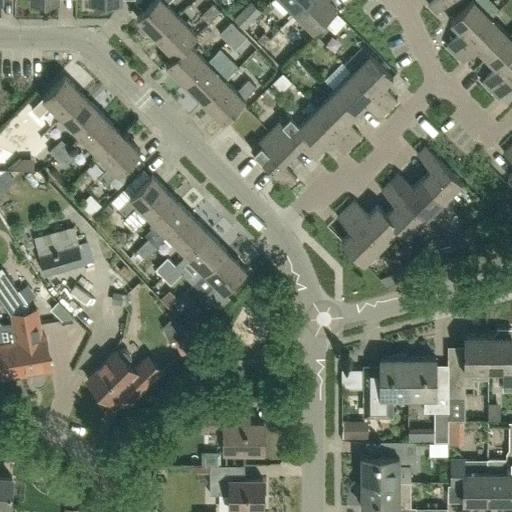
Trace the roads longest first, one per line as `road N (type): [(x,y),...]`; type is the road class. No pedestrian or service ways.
road 1 (residential): [(276,233),(91,47),(0,40)]
road 2 (residential): [(276,233),(319,193),(364,172),(441,81)]
road 3 (residential): [(314,328),(511,275)]
road 4 (residential): [(312,511),(314,328)]
road 5 (residential): [(100,478),(48,433),(0,414)]
